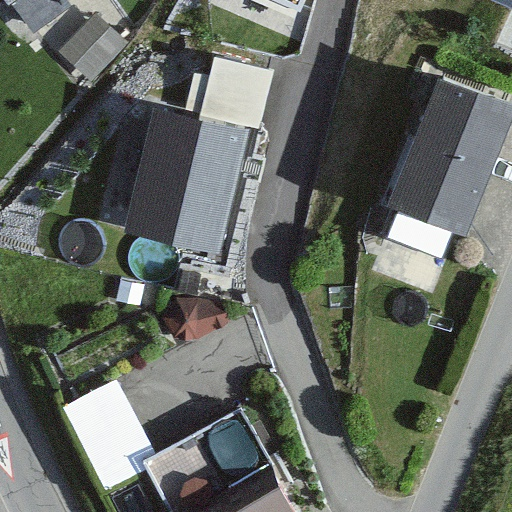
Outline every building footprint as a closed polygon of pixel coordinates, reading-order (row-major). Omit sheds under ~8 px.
[(0,0),(0,8),(12,0),(0,0)] [(308,0),(270,0),(302,14),(308,0)] [(132,33),(98,4),(58,50),(92,80),(132,33)] [(465,235),(511,114),(511,105),(438,78),(389,206),(465,235)] [(246,131),(153,110),(125,233),(218,254),(246,131)] [(296,511),(243,410),(139,466),(164,511),(296,511)]
